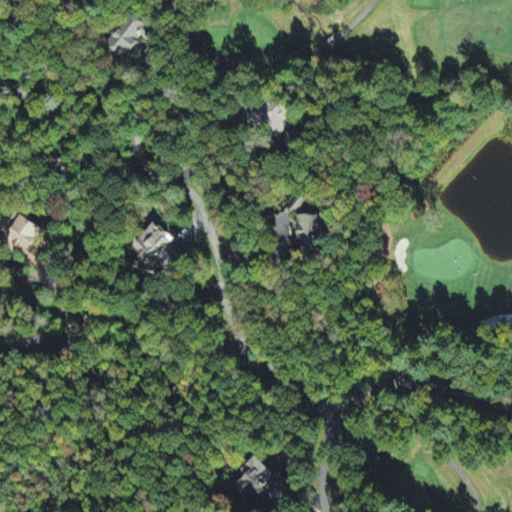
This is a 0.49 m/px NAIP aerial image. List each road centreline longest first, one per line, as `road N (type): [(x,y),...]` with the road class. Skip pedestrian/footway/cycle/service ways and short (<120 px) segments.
road 1 (residential): [(145,71),(143,160),(206,216),(240,342),(255,362),(340,420)]
road 2 (residential): [(511,406),(407,384),(361,398),(332,433),(328,511)]
road 3 (residential): [(0,288),(75,316),(114,319),(226,291)]
